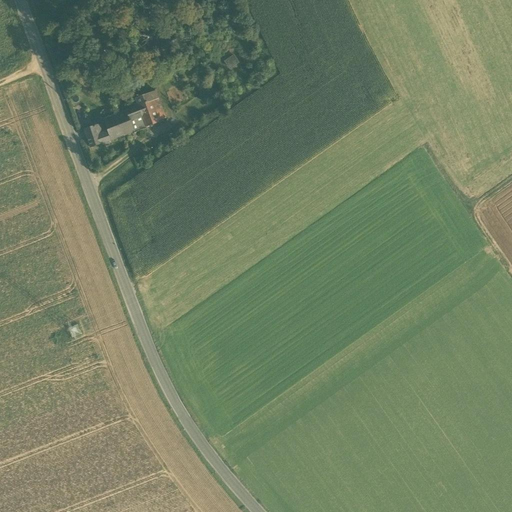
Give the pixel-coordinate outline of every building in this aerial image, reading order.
[(163,56),(168,64),(178,58),(174,50),(163,56)] [(225,61),(230,68),(238,62),(233,56),(225,61)] [(137,68),(142,78),(154,71),(149,61),(137,68)] [(139,106),(147,127),(160,122),(159,120),(166,118),(155,91),(136,98),(139,106)] [(139,106),(116,115),(124,135),(134,131),(135,133),(148,128),(147,127),(139,106)] [(124,136),(124,135),(116,115),(104,119),(108,131),(111,140),(124,136)] [(101,124),(95,126),(101,144),(111,140),(108,131),(104,133),(101,124)] [(91,148),(101,144),(95,126),(85,129),(91,148)]
